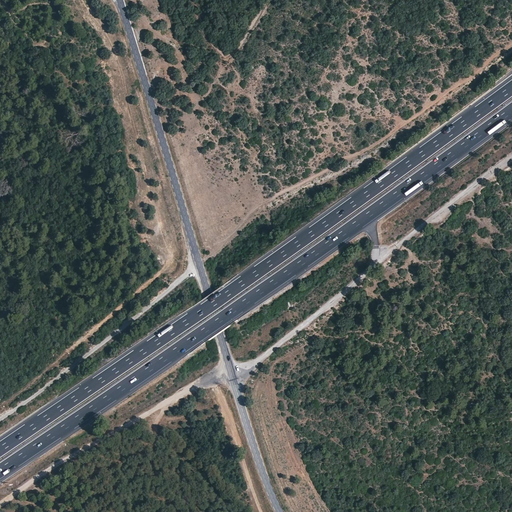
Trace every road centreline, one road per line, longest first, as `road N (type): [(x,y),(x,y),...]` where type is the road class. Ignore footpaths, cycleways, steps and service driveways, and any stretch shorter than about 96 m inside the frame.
road 1 (motorway): [(0,472),(511,109)]
road 2 (motorway): [(511,87),(0,449)]
road 3 (secondary): [(278,511),(119,0)]
road 4 (track): [(199,260),(256,205),(381,140),(511,42)]
road 5 (track): [(215,378),(281,340),(511,157)]
road 6 (track): [(215,378),(0,504)]
road 7 (track): [(260,511),(215,378)]
